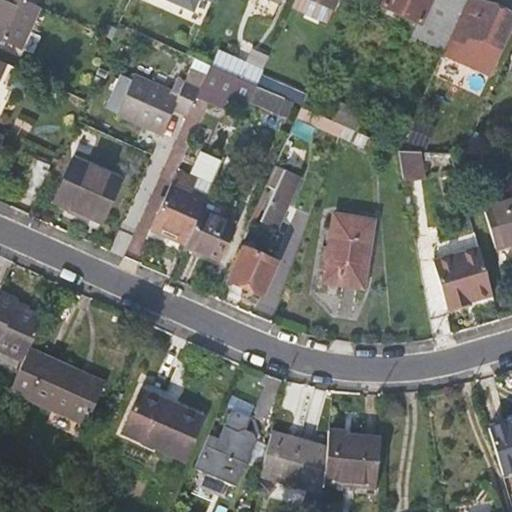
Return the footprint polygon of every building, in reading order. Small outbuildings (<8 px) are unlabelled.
[(0,0),(0,37),(22,47),(41,6),(27,0),(0,0)] [(171,0),(194,10),(198,0),(212,0),(214,0),(213,0),(171,0)] [(258,0),(255,8),(276,17),(282,3),(275,0),(258,0)] [(336,6),(338,0),(306,0),(303,8),(330,19),(336,6)] [(414,36),(446,49),(451,38),(461,15),(467,0),(384,0),(382,5),(419,22),(414,36)] [(503,10),(479,0),(467,0),(461,15),(451,38),(498,59),(511,27),(511,20),(501,16),(503,10)] [(511,14),(503,10),(501,16),(511,20),(511,14)] [(130,32),(122,29),(116,43),(124,45),(130,32)] [(0,97),(14,66),(0,59),(0,97)] [(237,59),(230,73),(258,86),(264,71),(237,59)] [(176,109),(189,115),(201,87),(207,76),(192,69),(186,80),(177,77),(171,90),(137,74),(118,113),(164,134),(176,109)] [(212,100),(222,76),(211,71),(199,94),(212,100)] [(122,73),(107,105),(117,110),(133,78),(122,73)] [(234,85),(225,81),(216,102),(224,106),(234,85)] [(278,83),(274,92),(286,98),(288,99),(293,90),(278,83)] [(274,92),(258,86),(252,99),(280,112),(286,98),(274,92)] [(288,99),(286,98),(280,112),(289,116),(296,103),(288,99)] [(323,115),(304,106),(299,117),(319,125),(323,115)] [(360,127),(365,115),(344,106),(339,118),(360,127)] [(348,126),(323,115),(319,125),(343,137),(348,126)] [(365,146),(370,136),(348,126),(343,137),(365,146)] [(376,139),(370,136),(365,146),(372,149),(376,139)] [(495,139),(472,138),(466,153),(494,154),(495,139)] [(208,197),(227,156),(210,148),(202,153),(200,152),(191,176),(198,178),(193,190),(173,181),(152,229),(187,244),(203,209),(208,197)] [(424,173),(420,151),(401,151),(399,150),(404,177),(424,173)] [(52,161),(39,155),(24,189),(37,195),(52,161)] [(122,178),(75,157),(55,202),(68,208),(66,213),(75,218),(77,212),(103,223),(122,178)] [(268,185),(277,189),(263,221),(279,229),(302,177),(277,166),(268,185)] [(191,176),(178,170),(173,181),(193,190),(198,178),(191,176)] [(232,207),(208,197),(203,209),(187,244),(186,246),(220,261),(237,224),(226,219),(232,207)] [(496,249),(511,244),(511,198),(484,206),(496,249)] [(375,219),(335,213),(325,281),(365,286),(375,219)] [(278,262),(244,246),(229,280),(264,296),(278,262)] [(494,295),(483,260),(480,247),(434,260),(448,308),(494,295)] [(0,346),(26,358),(30,347),(45,315),(31,308),(19,303),(21,297),(2,288),(0,292),(0,346)] [(34,303),(21,297),(19,303),(31,308),(34,303)] [(105,381),(30,347),(26,358),(11,390),(85,424),(105,381)] [(143,389),(124,432),(187,460),(206,418),(143,389)] [(234,407),(228,420),(247,430),(253,416),(234,407)] [(220,438),(211,434),(195,470),(237,488),(261,436),(247,430),(228,420),(220,438)] [(511,420),(490,427),(505,477),(511,474),(511,420)] [(347,430),(329,427),(327,445),(324,486),(380,493),(379,438),(346,434),(347,430)] [(327,445),(273,430),(261,476),(309,489),(304,509),(321,511),(324,486),(327,445)] [(22,511),(30,511),(37,497),(21,489),(13,508),(22,511)]
